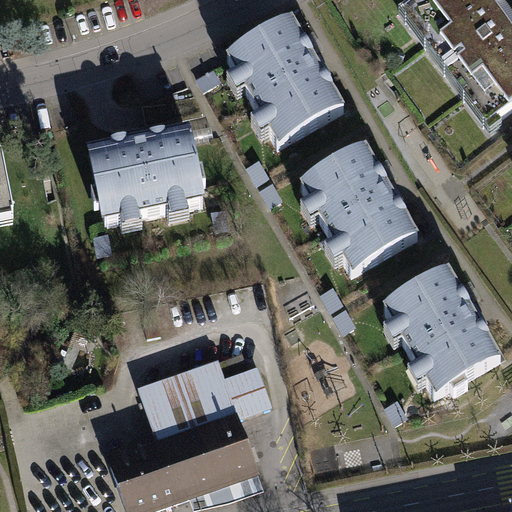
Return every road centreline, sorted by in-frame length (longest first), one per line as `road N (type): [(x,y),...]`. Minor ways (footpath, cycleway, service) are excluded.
road 1 (residential): [(0,90),(128,55),(260,0)]
road 2 (unknown): [(160,43),(279,204)]
road 3 (tertiary): [(511,485),(381,511)]
